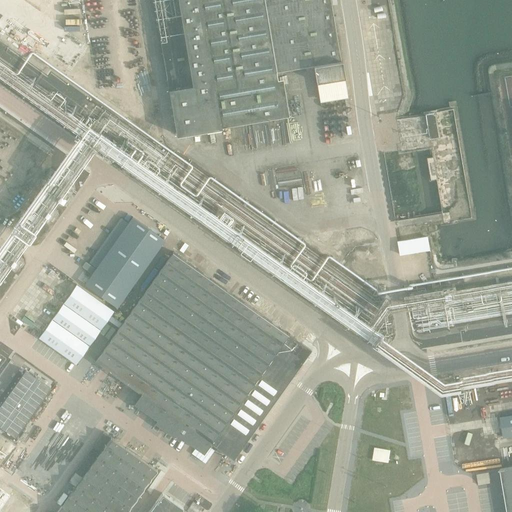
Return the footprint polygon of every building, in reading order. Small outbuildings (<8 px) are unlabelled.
[(153,0),(176,135),(289,117),(283,80),(278,80),(276,71),(314,65),(320,101),(348,96),(331,0),(153,0)] [(417,149),(431,147),(432,156),(428,157),(430,178),(434,178),(433,173),(435,164),(440,163),(441,168),(454,166),(441,163),(450,162),(459,164),(462,164),(457,121),(454,133),(447,134),(438,132),(435,111),(425,112),(427,126),(423,125),(422,115),(398,118),(401,149),(406,149),(405,143),(416,142),(417,149)] [(23,207),(13,228),(22,232),(20,237),(30,241),(43,213),(34,209),(32,211),(23,207)] [(128,221),(85,281),(118,304),(164,238),(152,229),(148,235),(128,221)] [(426,236),(396,241),(398,254),(429,249),(426,236)] [(311,349),(172,250),(94,360),(140,393),(133,403),(156,419),(154,422),(177,439),(180,436),(203,452),(210,443),(232,459),(311,349)] [(424,258),(402,261),(404,276),(425,273),(424,258)] [(76,285),(38,339),(76,366),(113,312),(76,285)] [(0,511),(26,511),(86,417),(61,401),(0,499),(0,511)] [(511,415),(501,418),(504,438),(511,436),(511,415)] [(0,453),(17,427),(2,418),(0,420),(0,453)] [(111,434),(55,511),(127,511),(158,468),(111,434)] [(372,460),(388,463),(391,450),(375,447),(372,460)] [(511,511),(511,466),(501,468),(508,511),(511,511)] [(181,511),(184,508),(163,492),(148,511),(181,511)] [(194,502),(188,511),(189,511),(198,511),(202,507),(194,502)]
